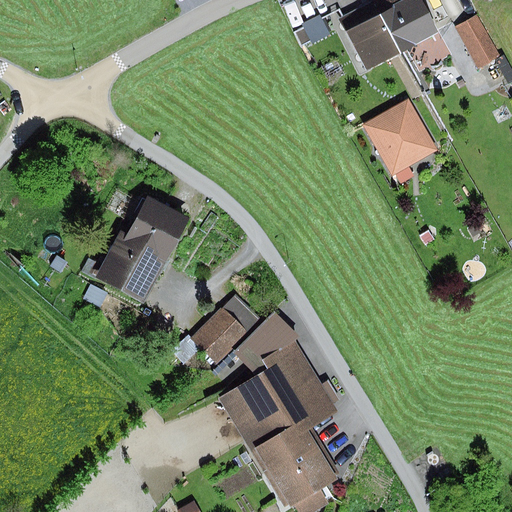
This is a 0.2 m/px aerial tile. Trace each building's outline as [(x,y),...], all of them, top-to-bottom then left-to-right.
[(388,0),(375,0),(373,1),(401,53),(438,34),(419,0),(408,0),(393,8),(388,0)] [(401,53),(373,1),(340,19),(368,72),(401,53)] [(320,16),(303,24),(312,43),(329,35),(320,16)] [(477,16),(456,27),(477,68),(499,58),(477,16)] [(409,100),(364,126),(392,176),(395,174),(401,185),(415,177),(410,167),(438,151),(409,100)] [(130,232),(122,228),(94,279),(144,305),(189,221),(148,199),(130,232)] [(91,285),(84,299),(101,307),(108,293),(91,285)] [(259,316),(235,294),(191,340),(215,362),(259,316)] [(253,376),(220,398),(290,510),(340,478),(312,430),(341,413),(298,339),(274,312),(235,353),(253,376)] [(199,511),(194,502),(178,510),(179,511),(199,511)]
